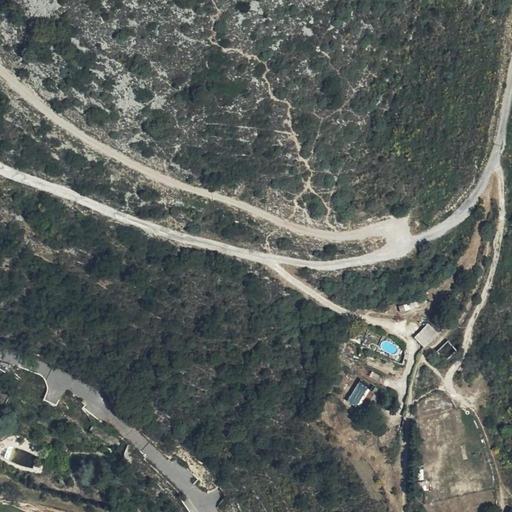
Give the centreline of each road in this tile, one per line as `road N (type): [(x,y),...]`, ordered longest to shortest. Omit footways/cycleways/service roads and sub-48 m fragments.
road 1 (track): [(400,249),(398,236),(382,229),(328,234),(166,179),(87,136),(0,66)]
road 2 (track): [(0,164),(188,239),(268,258),(325,266),(400,249)]
road 3 (track): [(502,227),(447,383),(479,416),(502,489),(500,511)]
road 4 (track): [(268,258),(342,313),(397,328)]
road 5 (track): [(400,249),(454,223),(494,161)]
